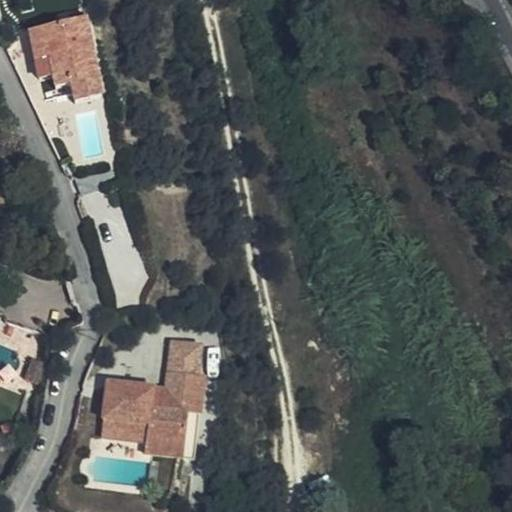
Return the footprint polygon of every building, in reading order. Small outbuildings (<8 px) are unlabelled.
[(99,99),(84,22),(29,32),(38,79),(52,77),(55,92),(69,90),(72,104),(99,99)] [(163,394),(162,400),(148,398),(149,393),(103,388),(101,411),(122,414),(120,427),(144,430),(143,441),(182,445),(193,446),(196,418),(198,399),(200,381),(193,380),(196,350),(168,347),(163,394)] [(122,414),(101,411),(99,425),(120,427),(122,414)] [(120,427),(99,425),(98,442),(143,446),(143,441),(144,430),(120,427)] [(182,445),(143,441),(143,446),(141,458),(180,462),(182,445)] [(193,446),(182,445),(180,462),(191,463),(193,446)]
